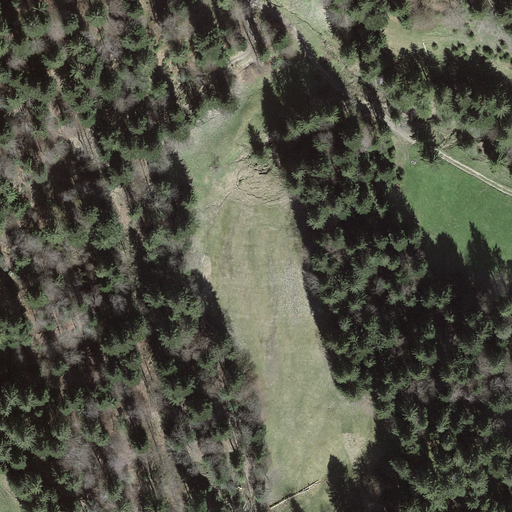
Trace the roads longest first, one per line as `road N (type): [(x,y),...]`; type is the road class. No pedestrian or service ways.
road 1 (track): [(256,0),(259,62),(191,115),(154,254),(190,373),(183,441),(190,511)]
road 2 (track): [(511,195),(360,108),(325,72),(278,0)]
